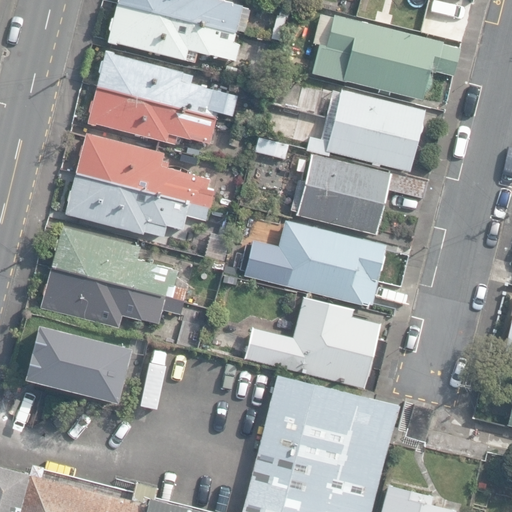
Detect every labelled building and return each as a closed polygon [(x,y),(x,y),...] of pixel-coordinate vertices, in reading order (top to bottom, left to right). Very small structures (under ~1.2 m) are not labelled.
[(116,0),(115,3),(237,30),(243,6),(216,0),(116,0)] [(458,0),(454,17),(467,21),(472,0),(458,0)] [(232,48),(236,33),(118,4),(115,17),(111,18),(109,28),(110,30),(108,42),(117,45),(119,42),(195,62),(198,52),(240,62),(243,51),(232,48)] [(326,44),(332,15),(320,13),(314,41),(326,44)] [(286,17),(277,15),(271,38),(280,41),(286,17)] [(320,44),(313,73),(379,89),(378,92),(389,95),(390,92),(422,100),(423,94),(427,92),(430,89),(431,86),(432,83),(432,79),(432,76),(434,73),(434,71),(454,76),(460,48),(444,45),(444,42),(334,16),(327,45),(320,44)] [(424,35),(462,42),(466,23),(426,16),(423,33),(424,33),(424,35)] [(193,75),(115,55),(115,53),(106,51),(104,60),(102,61),(99,72),(100,74),(97,87),(217,119),(219,112),(233,116),(238,97),(214,91),(205,88),(205,86),(191,83),(193,75)] [(217,119),(97,87),(94,98),(92,100),(89,111),(90,114),(88,123),(96,125),(98,124),(176,144),(178,136),(192,139),(211,144),(217,119)] [(423,109),(341,89),(340,92),(332,90),(320,139),(309,136),(306,150),(328,155),(329,151),(409,170),(423,109)] [(77,174),(210,207),(215,190),(207,188),(210,179),(165,167),(167,163),(162,162),(164,154),(87,133),(77,174)] [(254,150),(276,157),(280,143),(258,136),(254,150)] [(388,174),(311,155),(305,181),(297,179),(290,210),(297,211),(296,215),(376,234),(386,189),(424,197),(428,179),(389,170),(388,174)] [(144,232),(163,238),(167,224),(184,229),(188,215),(207,221),(211,209),(74,173),(63,212),(144,235),(144,232)] [(363,303),(372,304),(378,280),(379,275),(377,275),(378,272),(382,271),(386,257),(383,252),(386,245),(285,220),(278,251),(272,250),(267,267),(273,269),(270,281),(362,304),(363,303)] [(52,267),(184,302),(188,284),(177,276),(179,270),(137,259),(141,246),(62,226),(59,238),(57,239),(54,249),(56,252),(52,267)] [(245,277),(249,259),(226,254),(223,273),(245,277)] [(221,269),(223,261),(212,259),(211,267),(221,269)] [(181,314),(184,302),(52,267),(48,281),(44,284),(42,294),(43,297),(41,307),(119,327),(123,315),(158,324),(162,309),(181,314)] [(372,304),(395,310),(401,285),(378,280),(372,304)] [(248,360),(363,387),(364,379),(368,377),(371,361),(370,357),(375,338),(379,322),(352,316),(353,310),(303,298),(294,337),(280,333),(281,329),(257,323),(256,328),(253,327),(249,342),(212,333),(211,338),(205,337),(202,350),(248,360)] [(25,378),(116,401),(130,349),(39,325),(25,378)] [(364,379),(363,387),(376,390),(386,341),(375,338),(370,357),(371,361),(368,377),(364,379)] [(242,511),(371,511),(398,404),(277,377),(242,511)] [(406,437),(425,442),(433,408),(414,404),(406,437)] [(0,511),(218,511),(33,463),(30,473),(0,465),(0,511)] [(381,511),(455,511),(456,511),(432,505),(434,496),(388,484),(381,511)]
